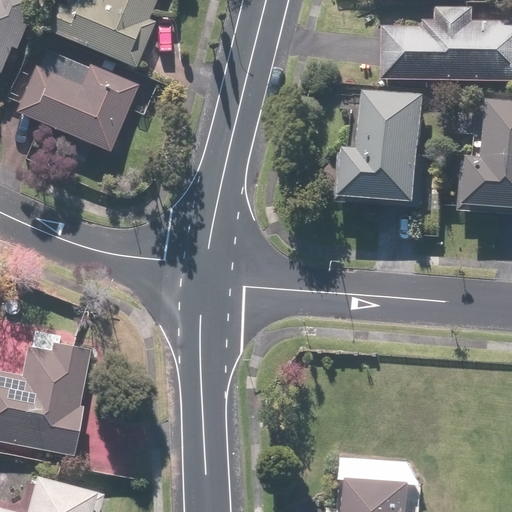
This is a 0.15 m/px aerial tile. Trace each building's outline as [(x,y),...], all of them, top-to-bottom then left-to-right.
[(0,0),(0,71),(10,49),(16,51),(26,27),(21,24),(31,1),(30,0),(0,0)] [(135,70),(155,23),(148,20),(155,0),(69,0),(66,8),(56,4),(44,31),(135,70)] [(381,81),(511,83),(511,22),(474,22),(474,8),(436,7),(436,21),(423,21),(423,27),(382,27),(381,81)] [(15,112),(109,154),(139,86),(90,65),(80,87),(35,67),(15,112)] [(335,203),(423,210),(427,159),(420,159),(425,96),(344,89),(335,203)] [(462,208),(511,211),(511,100),(488,99),(483,160),(465,158),(462,208)] [(83,407),(79,406),(91,350),(53,342),(51,352),(27,347),(21,376),(0,371),(0,443),(72,458),(83,407)] [(14,511),(0,508),(0,511),(98,511),(104,495),(53,481),(35,476),(24,511),(14,511)] [(408,511),(411,484),(346,479),(343,511),(408,511)]
